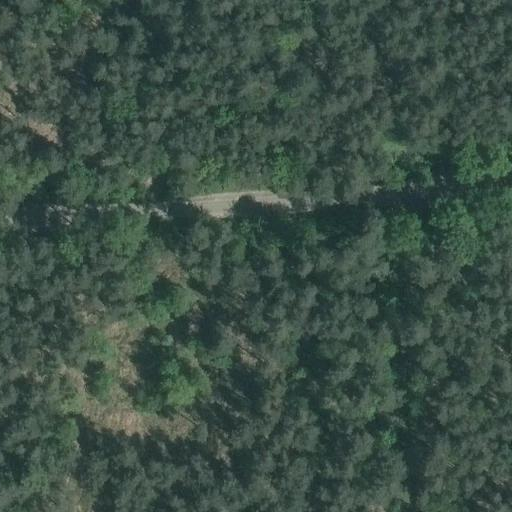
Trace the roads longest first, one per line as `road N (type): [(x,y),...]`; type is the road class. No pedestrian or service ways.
road 1 (unclassified): [(391,193),(0,218)]
road 2 (unclassified): [(391,193),(511,185)]
